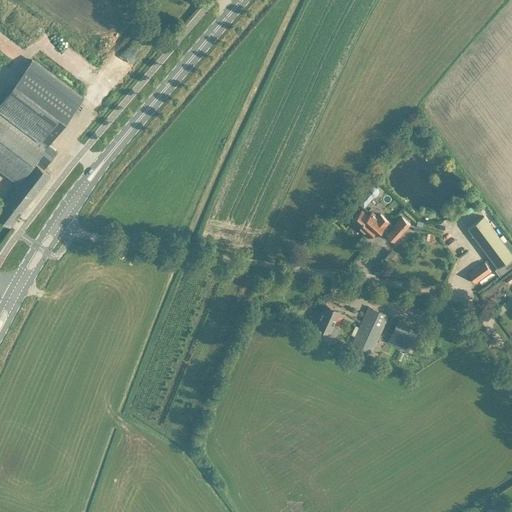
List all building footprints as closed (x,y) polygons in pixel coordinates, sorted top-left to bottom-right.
[(0,106),(49,144),(83,98),(32,60),(0,103),(0,106)] [(44,169),(57,151),(49,144),(0,106),(0,168),(19,183),(0,208),(0,218),(10,226),(50,174),(44,169)] [(0,184),(0,193),(2,195),(9,186),(3,181),(0,184)] [(373,233),(375,236),(382,228),(387,233),(394,225),(389,221),(380,213),(378,215),(371,210),(369,213),(368,215),(362,210),(352,220),(365,232),(363,234),(368,238),(373,233)] [(457,224),(466,216),(460,210),(451,218),(457,224)] [(386,234),(394,241),(410,224),(402,216),(394,225),(387,233),(386,234)] [(511,253),(484,216),(467,228),(497,267),(495,268),(499,275),(511,264),(511,253)] [(456,232),(445,239),(456,256),(467,249),(456,232)] [(399,263),(403,257),(392,249),(388,255),(399,263)] [(468,274),(475,282),(491,270),(484,262),(468,274)] [(316,326),(325,330),(323,333),(322,336),(332,341),(336,333),(335,333),(335,334),(330,332),(340,311),(326,304),(316,326)] [(352,343),(372,352),(388,315),(369,306),(352,343)] [(421,325),(399,315),(388,341),(411,350),(421,325)]
